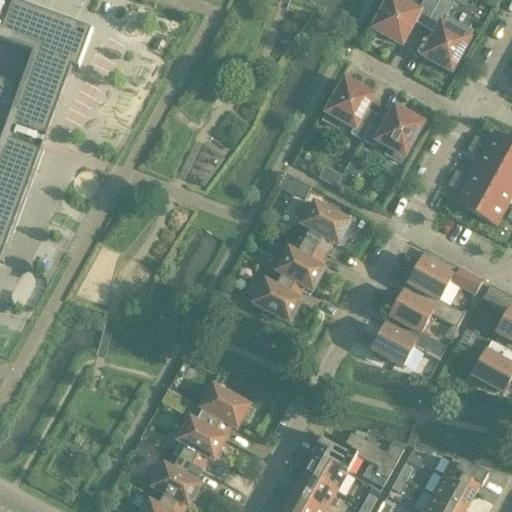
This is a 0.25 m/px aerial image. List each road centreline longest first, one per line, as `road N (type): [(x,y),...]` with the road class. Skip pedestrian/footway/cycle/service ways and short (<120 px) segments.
road 1 (residential): [(248,511),(408,220)]
road 2 (residential): [(343,56),(465,119)]
